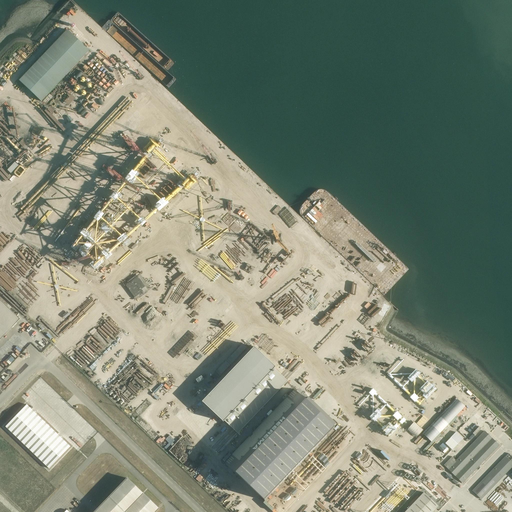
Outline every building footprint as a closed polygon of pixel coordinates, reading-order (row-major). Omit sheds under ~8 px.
[(41,101),(89,50),(67,30),(19,81),(41,101)] [(89,85),(87,88),(93,95),(96,92),(89,85)] [(77,91),(74,94),(80,99),(86,93),(83,89),(79,93),(77,91)] [(6,112),(0,118),(0,130),(1,131),(13,119),(6,112)] [(27,172),(34,167),(32,165),(10,181),(12,184),(27,172)] [(181,170),(173,177),(175,179),(173,181),(177,185),(181,182),(179,180),(185,175),(181,170)] [(110,209),(108,208),(102,217),(106,220),(113,209),(111,207),(110,209)] [(208,214),(204,217),(208,223),(212,220),(208,214)] [(79,236),(75,243),(71,241),(70,243),(73,245),(71,247),(75,249),(77,246),(82,238),(79,236)] [(321,290),(328,297),(333,292),(326,285),(321,290)] [(288,295),(293,298),(298,291),(292,287),(288,295)] [(0,300),(0,339),(20,319),(0,300)] [(39,324),(36,326),(42,332),(45,329),(39,324)] [(159,348),(168,330),(165,328),(155,346),(159,348)] [(279,343),(284,338),(280,333),(274,339),(279,343)] [(242,344),(231,355),(235,359),(245,348),(242,344)] [(274,367),(253,347),(201,402),(222,422),(223,421),(237,434),(287,381),(273,368),(274,367)] [(12,348),(0,359),(0,361),(3,364),(16,352),(12,348)] [(216,367),(220,371),(226,366),(221,362),(216,367)] [(210,381),(214,384),(219,377),(216,374),(210,381)] [(413,388),(408,393),(414,399),(419,394),(413,388)] [(294,389),(224,462),(265,501),(334,428),(332,426),(334,424),(334,423),(334,424),(325,415),(324,416),(315,407),(314,408),(305,399),(305,400),(294,389)] [(151,401),(158,393),(154,390),(147,397),(151,401)] [(115,399),(121,405),(129,397),(122,391),(115,399)] [(49,468),(70,446),(62,439),(57,434),(36,414),(31,409),(27,404),(5,427),(9,430),(11,432),(43,463),(45,465),(49,468)] [(458,424),(460,426),(471,418),(468,415),(458,424)] [(481,428),(473,420),(462,431),(470,439),(481,428)] [(453,427),(449,432),(458,441),(462,436),(453,427)] [(346,445),(350,441),(337,429),(331,436),(338,443),(335,446),(334,445),(333,447),(338,451),(345,444),(346,445)] [(165,447),(174,438),(167,431),(158,440),(165,447)] [(452,456),(443,465),(462,483),(499,445),(484,431),(456,461),(452,456)] [(324,450),(317,458),(325,465),(333,455),(329,451),(334,445),(327,439),(320,447),(324,450)] [(176,440),(168,448),(183,462),(191,453),(176,440)] [(368,448),(372,452),(378,446),(374,443),(368,448)] [(383,450),(388,466),(393,465),(388,448),(383,450)] [(511,474),(511,456),(508,453),(472,491),(481,499),(511,467),(511,473),(511,474)] [(195,466),(199,461),(192,454),(187,459),(195,466)] [(307,462),(298,472),(305,478),(315,469),(307,462)] [(290,477),(285,482),(290,486),(294,481),(290,477)] [(154,511),(158,508),(127,478),(98,508),(95,511),(94,511),(154,511)] [(426,481),(423,486),(432,492),(435,488),(426,481)] [(431,511),(438,506),(423,492),(404,511),(431,511)] [(282,507),(288,500),(285,497),(279,504),(282,507)]
